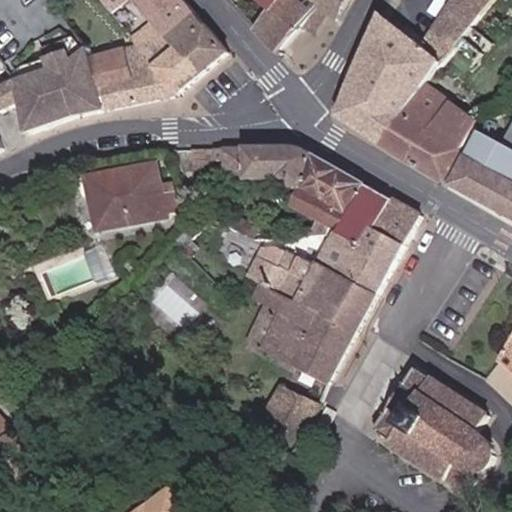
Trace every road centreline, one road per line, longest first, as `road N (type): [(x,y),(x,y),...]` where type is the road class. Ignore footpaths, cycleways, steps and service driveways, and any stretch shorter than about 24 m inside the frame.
road 1 (residential): [(0,168),(106,130),(152,126),(215,136),(290,127),(303,114)]
road 2 (tertiary): [(470,220),(333,141),(303,114)]
road 3 (tertiary): [(208,0),(303,114)]
road 4 (residential): [(404,341),(470,220)]
road 5 (residential): [(379,0),(303,114)]
road 6 (residential): [(511,418),(404,341)]
road 7 (residential): [(404,341),(352,431),(356,457)]
